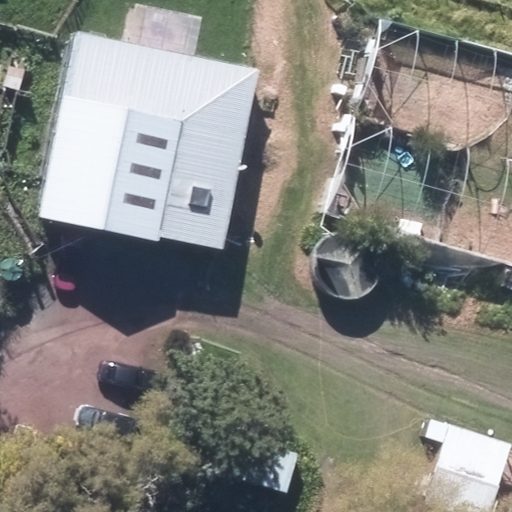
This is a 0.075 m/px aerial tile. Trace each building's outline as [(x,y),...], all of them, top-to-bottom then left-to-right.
[(319,216),(511,269),(511,59),(372,20),(319,216)] [(157,237),(217,250),(253,70),(73,33),(34,219),(155,245),(157,237)] [(319,299),(324,303),(329,305),(331,305),(337,307),(344,307),(351,306),(358,304),(364,301),(370,297),(374,292),(378,286),(381,280),(382,273),(383,266),(382,259),(380,253),(377,247),(372,241),(367,236),(362,233),(355,230),(349,228),(342,228),(335,229),(328,231),(322,234),(317,238),(312,243),(308,249),(305,255),(304,262),(303,269),(304,276),(306,282),(309,289),(314,294),(319,299)] [(232,342),(195,333),(178,398),(216,407),(232,342)] [(218,463),(284,484),(293,456),(226,435),(218,463)]
